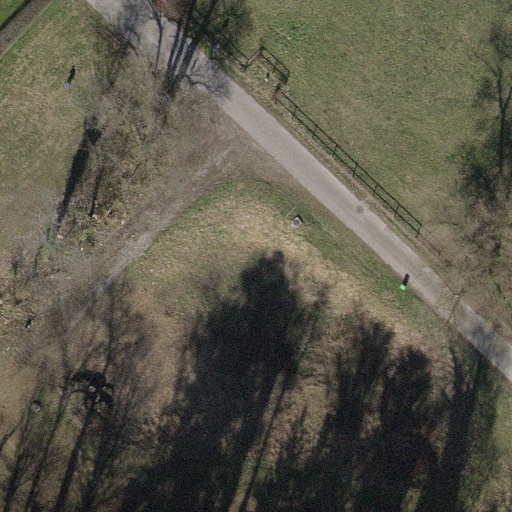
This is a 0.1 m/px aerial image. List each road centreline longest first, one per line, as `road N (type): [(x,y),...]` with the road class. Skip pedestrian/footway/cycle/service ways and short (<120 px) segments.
road 1 (track): [(134,14),(511,365)]
road 2 (track): [(243,110),(0,409)]
